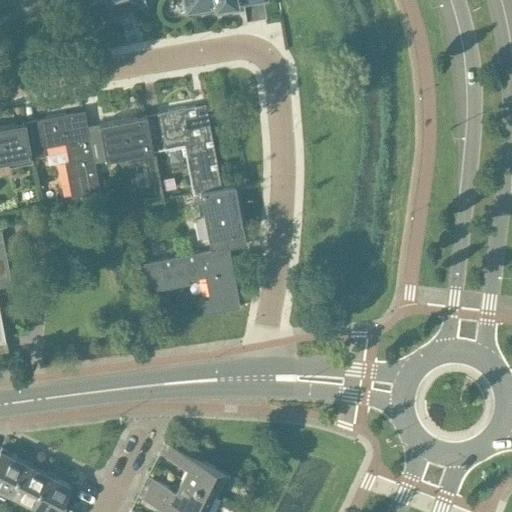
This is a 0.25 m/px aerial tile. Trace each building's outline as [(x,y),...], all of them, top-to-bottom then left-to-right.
[(97,0),(103,15),(141,1),(140,0),(97,0)] [(185,0),(187,8),(210,5),(216,8),(221,9),(225,9),(230,7),(237,4),(240,1),(240,0),(185,0)] [(205,103),(145,114),(151,149),(152,149),(152,150),(164,147),(164,148),(183,145),(185,153),(192,194),(199,192),(222,188),(221,186),(205,103)] [(72,200),(101,195),(94,161),(87,125),(84,110),(24,121),(30,156),(45,153),(44,146),(65,142),(68,159),(64,160),(72,200)] [(87,125),(94,161),(105,159),(105,158),(151,149),(145,114),(87,125)] [(0,162),(30,156),(24,121),(0,125),(0,162)] [(222,188),(199,192),(210,249),(211,250),(229,247),(246,244),(234,184),(221,186),(222,188)] [(0,227),(0,291),(13,289),(1,228),(0,227)] [(240,304),(229,247),(211,250),(210,249),(143,261),(148,290),(188,283),(188,279),(205,275),(209,297),(201,298),(203,312),(240,306),(240,304)] [(214,494),(225,471),(163,441),(158,452),(185,465),(180,476),(214,494)] [(0,494),(5,497),(7,493),(8,493),(24,461),(0,449),(0,494)] [(30,505),(46,473),(24,461),(8,493),(30,505)] [(46,473),(30,505),(45,511),(56,511),(70,485),(46,473)] [(204,511),(214,494),(180,476),(174,488),(147,474),(141,485),(194,511),(204,511)] [(162,511),(194,511),(141,485),(136,495),(164,508),(162,511)]
